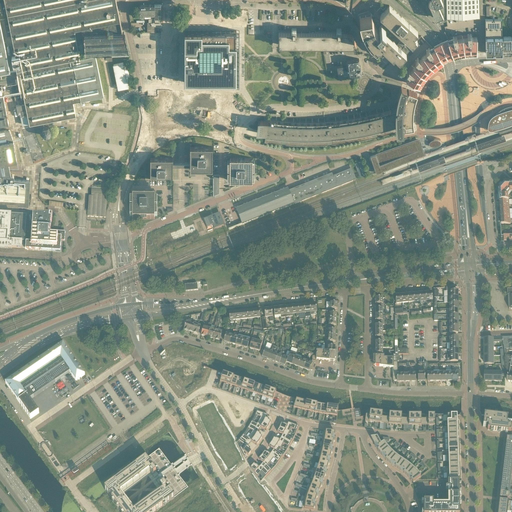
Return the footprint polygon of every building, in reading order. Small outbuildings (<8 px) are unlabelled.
[(84,36),(84,34),(123,32),(116,0),(0,0),(0,11),(7,10),(16,55),(12,56),(13,65),(18,65),(20,78),(15,79),(16,84),(21,83),(23,91),(14,93),(15,100),(18,99),(19,104),(16,105),(18,113),(27,111),(30,124),(76,114),(73,101),(103,95),(95,54),(80,57),(76,37),(84,36)] [(427,0),(429,4),(433,11),(436,18),(441,16),(442,18),(442,19),(443,19),(444,20),(445,19),(446,19),(446,18),(446,17),(445,0),(427,0)] [(478,0),(445,0),(446,17),(447,17),(479,16),(478,0)] [(155,19),(155,4),(139,5),(140,17),(143,17),(144,15),(144,14),(151,14),(151,18),(148,18),(148,22),(147,22),(147,32),(156,32),(156,26),(152,25),(150,22),(153,22),(153,19),(155,19)] [(153,22),(150,22),(152,25),(156,26),(161,27),(162,28),(162,25),(161,25),(161,9),(161,4),(155,4),(155,19),(153,19),(153,22)] [(393,57),(405,45),(409,50),(413,46),(412,45),(417,40),(415,38),(413,36),(414,35),(418,32),(389,5),(386,8),(385,7),(383,10),(380,7),(364,25),(364,26),(367,30),(370,35),(373,39),(377,43),(389,54),(393,57)] [(493,18),(485,18),(485,26),(486,26),(486,27),(485,27),(485,35),(487,35),(487,36),(485,36),(485,44),(487,44),(487,45),(485,45),(486,53),(493,53),(493,52),(494,51),(495,53),(502,53),(502,51),(503,51),(504,53),(511,53),(511,51),(511,37),(511,36),(502,36),(502,27),(500,27),(500,26),(502,26),(502,18),(494,18),(494,19),(494,20),(493,20),(493,19),(493,18)] [(0,21),(0,78),(2,78),(1,73),(10,71),(0,21)] [(278,31),(278,44),(294,44),(296,44),(298,44),(300,44),(302,45),(305,45),(307,45),(308,45),(354,45),(354,43),(355,43),(356,43),(354,40),(354,38),(352,36),(351,35),(349,32),(341,32),(341,28),(336,28),(336,32),(335,32),(332,32),(323,32),(321,32),(318,32),(316,32),(315,32),(310,32),(308,32),(305,32),(302,32),(300,31),(298,31),(296,31),(296,28),(291,28),(291,32),(278,31)] [(184,82),(185,82),(187,82),(188,82),(192,82),(193,82),(197,82),(202,82),(207,82),(211,82),(212,82),(221,82),(226,82),(231,82),(235,82),(236,82),(239,82),(239,79),(239,75),(239,74),(239,70),(239,66),(239,65),(239,61),(239,57),(239,56),(239,52),(239,48),(239,47),(236,47),(236,31),(235,31),(231,31),(226,31),(226,30),(226,31),(222,31),(222,30),(221,30),(221,31),(220,31),(215,31),(212,31),(212,30),(211,30),(211,31),(207,31),(207,30),(207,31),(202,31),(202,30),(202,31),(198,31),(198,30),(197,30),(197,31),(193,31),(193,30),(192,30),(192,31),(188,31),(188,30),(187,30),(187,31),(185,31),(185,30),(184,30),(184,31),(185,31),(185,33),(184,33),(184,34),(185,34),(185,38),(184,38),(185,38),(185,42),(184,42),(184,43),(185,43),(184,47),(185,47),(184,51),(184,52),(184,56),(184,60),(184,61),(184,65),(184,69),(184,70),(184,74),(184,78),(184,79),(184,82)] [(123,32),(84,34),(84,36),(85,52),(100,51),(100,54),(104,54),(105,56),(106,56),(107,55),(107,54),(112,54),(112,51),(123,50),(127,50),(128,50),(129,50),(125,32),(124,32),(123,32)] [(458,52),(459,54),(462,53),(466,52),(469,52),(473,52),(476,52),(477,37),(472,37),(471,34),(467,34),(467,36),(462,36),(462,35),(457,36),(453,37),(453,38),(448,39),(448,38),(447,39),(442,41),(440,41),(436,44),(434,45),(434,46),(432,47),(430,49),(429,48),(426,50),(427,52),(427,53),(424,56),(420,59),(418,57),(415,61),(416,62),(413,65),(412,64),(409,69),(406,73),(408,74),(406,79),(420,86),(422,82),(424,79),(426,76),(428,73),(430,71),(433,68),(435,66),(438,63),(437,62),(439,61),(443,59),(447,56),(449,55),(454,53),(458,52)] [(360,65),(359,58),(346,60),(347,67),(343,68),(343,65),(337,66),(339,77),(358,74),(361,74),(360,69),(361,69),(360,65)] [(113,64),(118,89),(128,87),(123,62),(113,64)] [(2,86),(0,85),(0,124),(9,123),(2,86)] [(408,89),(408,91),(406,90),(406,89),(401,86),(399,93),(397,101),(399,101),(398,107),(396,107),(396,110),(392,111),(394,117),(396,117),(396,121),(397,127),(397,128),(397,129),(397,128),(402,128),(402,126),(404,126),(404,127),(413,126),(413,120),(413,114),(413,109),(414,103),(415,98),(417,93),(408,89)] [(158,110),(158,126),(180,126),(186,126),(186,99),(186,94),(181,94),(180,94),(163,94),(161,94),(158,94),(158,107),(158,110)] [(236,94),(187,94),(187,99),(227,99),(227,124),(227,127),(231,127),(231,124),(236,124),(236,94)] [(488,126),(488,127),(488,128),(488,129),(489,129),(489,130),(490,130),(494,130),(495,130),(495,129),(501,128),(506,126),(511,124),(511,107),(511,108),(511,107),(507,109),(500,111),(498,112),(496,113),(494,114),(493,115),(491,116),(490,118),(489,119),(488,122),(488,125),(488,126)] [(396,121),(396,117),(394,117),(392,111),(391,111),(391,110),(384,112),(378,114),(373,115),(372,114),(367,116),(367,117),(361,118),(355,119),(349,120),(343,121),(337,122),(331,122),(330,121),(325,122),(325,123),(319,123),(313,123),(307,123),(300,123),(288,122),(288,121),(283,121),(283,122),(277,121),(270,121),(270,122),(261,120),(261,121),(258,121),(257,130),(260,130),(260,131),(259,131),(266,132),(264,143),(274,144),(286,145),(293,146),(300,146),(306,146),(313,146),(320,146),(327,145),(332,145),(339,144),(346,143),(352,143),(359,141),(366,140),(378,137),(384,136),(391,134),(397,132),(396,128),(397,128),(397,127),(396,121)] [(49,135),(51,132),(51,128),(48,126),(44,127),(42,130),(43,133),(46,136),(49,135)] [(0,163),(9,162),(17,161),(13,140),(9,129),(0,131),(0,163)] [(371,156),(370,156),(376,172),(376,173),(382,170),(425,155),(432,153),(431,152),(429,145),(431,146),(431,147),(432,147),(433,147),(434,147),(435,147),(438,146),(439,145),(440,144),(441,143),(441,142),(441,141),(441,140),(440,139),(439,138),(437,138),(435,138),(434,138),(432,139),(431,140),(430,141),(429,142),(429,143),(429,144),(426,137),(426,136),(425,137),(420,139),(419,139),(371,156)] [(190,164),(190,169),(212,169),(213,162),(213,147),(190,146),(190,162),(190,164)] [(150,157),(150,179),(173,179),(173,164),(181,164),(190,164),(190,162),(181,162),(173,162),(173,157),(150,157)] [(230,157),(230,161),(230,165),(230,180),(252,180),(252,158),(241,157),(230,157)] [(357,163),(355,164),(360,179),(366,176),(361,161),(357,163)] [(13,174),(12,174),(11,174),(9,162),(0,163),(0,202),(28,204),(30,179),(14,178),(14,176),(14,175),(13,175),(13,174)] [(238,213),(238,214),(239,215),(238,213),(244,211),(247,218),(241,221),(241,219),(240,220),(241,221),(241,222),(242,221),(243,224),(243,225),(353,181),(352,178),(351,176),(349,171),(306,188),(301,190),(297,191),(292,193),(290,194),(289,194),(289,193),(271,200),(271,199),(269,200),(269,201),(263,203),(262,202),(260,203),(261,204),(250,208),(248,209),(238,213)] [(509,200),(508,195),(510,193),(511,192),(511,183),(510,184),(510,183),(505,183),(503,186),(501,184),(499,186),(500,187),(501,188),(499,190),(498,191),(498,196),(499,196),(499,197),(500,201),(509,200)] [(91,194),(88,194),(87,217),(105,217),(106,188),(91,188),(91,194)] [(132,197),(132,219),(154,220),(155,209),(155,207),(155,197),(140,197),(132,197)] [(24,241),(26,215),(11,214),(0,213),(0,248),(11,249),(11,248),(21,248),(22,244),(24,244),(24,241)] [(24,241),(24,244),(25,244),(25,250),(60,252),(61,237),(59,237),(60,233),(51,233),(52,215),(47,214),(33,213),(31,242),(24,241)] [(210,219),(204,221),(207,229),(208,232),(212,230),(211,227),(213,226),(214,229),(224,225),(219,214),(217,215),(210,218),(210,219)] [(264,241),(266,245),(276,241),(274,237),(264,241)] [(446,288),(446,292),(447,292),(447,297),(457,297),(457,295),(457,291),(454,291),(454,287),(455,287),(446,288)] [(375,298),(375,304),(380,304),(380,306),(384,306),(384,304),(382,304),(382,298),(375,298)] [(330,303),(330,309),(328,309),(328,311),(332,312),(332,309),(337,309),(337,303),(330,303)] [(375,309),(375,315),(382,315),(382,309),(384,309),(384,306),(380,306),(380,309),(375,309)] [(272,317),(272,309),(264,310),(265,318),(262,318),(262,323),(263,330),(267,329),(266,323),(265,318),(269,317),(270,322),(271,322),(273,322),(272,317)] [(332,314),(332,312),(328,311),(328,314),(329,314),(329,320),(336,320),(337,314),(332,314)] [(375,315),(375,321),(380,321),(380,323),(384,323),(384,320),(382,320),(382,315),(375,315)] [(210,329),(212,323),(213,318),(211,318),(209,324),(208,324),(208,326),(206,325),(205,326),(205,328),(203,327),(201,336),(205,337),(205,336),(207,337),(208,335),(210,329)] [(219,341),(222,332),(218,331),(221,320),(219,320),(217,324),(217,327),(216,330),(215,330),(213,338),(215,339),(219,341)] [(336,326),(336,320),(329,320),(329,325),(327,325),(327,328),(331,328),(331,326),(336,326)] [(186,322),(184,330),(188,332),(189,331),(191,332),(194,323),(193,322),(192,324),(186,322)] [(194,323),(191,332),(193,333),(198,335),(200,326),(195,324),(195,323),(194,323)] [(375,325),(375,332),(382,332),(382,331),(382,325),(384,325),(384,323),(380,323),(380,325),(375,325)] [(216,330),(217,327),(211,326),(211,327),(210,329),(208,335),(207,337),(209,337),(209,338),(213,339),(213,338),(215,330),(216,330)] [(331,330),(331,328),(327,328),(327,330),(328,330),(328,336),(336,337),(336,330),(331,330)] [(335,342),(336,337),(328,336),(328,342),(326,342),(326,344),(330,344),(330,342),(335,342)] [(511,337),(503,338),(503,339),(503,342),(503,345),(504,345),(504,350),(510,349),(511,349),(511,337)] [(493,340),(493,339),(485,339),(485,345),(485,346),(485,347),(485,348),(493,348),(493,343),(493,340)] [(375,342),(375,348),(382,348),(382,342),(384,342),(384,340),(380,340),(380,342),(375,342)] [(265,349),(262,357),(266,359),(270,351),(272,346),(271,345),(272,344),(270,343),(270,345),(269,344),(267,350),(265,349)] [(5,383),(30,419),(39,413),(30,400),(70,373),(76,382),(85,376),(63,344),(5,383)] [(330,347),(330,344),(326,344),(325,344),(324,352),(327,352),(327,353),(329,353),(335,353),(335,347),(330,347)] [(271,361),(276,347),(273,346),(271,350),(272,351),(272,352),(270,351),(266,359),(271,361)] [(275,362),(278,354),(276,354),(277,352),(277,353),(279,348),(276,347),(271,361),(275,362)] [(285,351),(285,349),(282,348),(282,349),(280,354),(280,355),(278,354),(275,362),(279,364),(285,351)] [(389,354),(382,354),(382,348),(375,348),(375,354),(380,354),(380,357),(386,358),(389,358),(389,354)] [(493,356),(493,348),(485,348),(485,351),(485,354),(485,355),(485,356),(493,356)] [(288,358),(290,353),(287,352),(286,351),(287,350),(285,349),(285,351),(279,364),(285,366),(286,362),(288,358)] [(288,358),(286,362),(287,363),(287,362),(289,363),(288,363),(292,365),(292,364),(295,357),(296,354),(291,351),(290,353),(288,358)] [(493,365),(493,356),(485,356),(485,359),(485,362),(485,365),(488,365),(493,365)] [(298,366),(300,359),(295,357),(292,364),(294,365),(298,367),(298,366)] [(304,368),(306,362),(300,359),(298,366),(300,367),(303,369),(304,368)] [(309,370),(312,364),(306,362),(304,368),(305,369),(309,371),(310,370),(309,370)] [(457,373),(452,373),(451,373),(452,380),(454,380),(454,381),(458,381),(458,378),(460,378),(460,371),(459,371),(457,373)] [(493,382),(493,373),(489,373),(488,373),(485,373),(485,381),(489,381),(491,382),(491,381),(493,381),(493,382)] [(502,376),(502,374),(498,374),(493,373),(493,382),(498,382),(499,382),(499,381),(502,381),(502,382),(502,376)] [(223,374),(220,383),(225,385),(228,376),(223,374)] [(228,376),(225,385),(230,386),(233,378),(228,376)] [(233,378),(230,386),(236,388),(239,380),(233,378)] [(239,380),(236,388),(241,390),(244,381),(239,380)] [(244,381),(241,390),(246,392),(249,383),(244,381)] [(62,382),(51,388),(53,393),(64,388),(62,382)] [(249,383),(246,392),(251,394),(254,385),(249,383)] [(254,385),(251,394),(257,396),(260,387),(254,385)] [(260,387),(257,396),(262,398),(265,389),(260,387)] [(265,389),(262,398),(267,399),(270,391),(265,389)] [(270,391),(267,399),(273,401),(276,393),(270,391)] [(203,404),(192,409),(195,414),(205,409),(203,404)] [(205,409),(195,414),(195,415),(195,414),(198,419),(208,414),(208,413),(206,414),(204,410),(205,409)] [(255,415),(254,419),(255,420),(257,416),(260,418),(259,421),(269,427),(271,422),(269,421),(269,420),(266,419),(267,415),(257,411),(255,415)] [(366,415),(365,421),(375,423),(376,413),(370,412),(369,416),(366,415)] [(376,413),(375,423),(385,424),(385,418),(382,417),(382,414),(376,413)] [(208,414),(198,419),(200,424),(211,418),(208,414)] [(385,418),(385,424),(395,425),(395,415),(389,415),(389,418),(385,418)] [(395,415),(395,425),(405,426),(405,419),(401,419),(402,415),(395,415)] [(405,419),(405,426),(415,426),(415,416),(408,416),(408,419),(405,419)] [(415,416),(415,426),(424,426),(424,419),(421,419),(421,416),(415,416)] [(424,419),(424,426),(434,426),(434,419),(434,416),(428,416),(428,419),(424,419)] [(483,423),(483,427),(488,427),(487,430),(511,433),(510,433),(511,427),(508,426),(508,425),(506,425),(507,419),(484,416),(483,422),(483,423)] [(211,418),(200,424),(203,429),(213,423),(210,419),(211,419),(211,418)] [(252,422),(250,425),(259,431),(261,428),(264,430),(264,429),(266,431),(269,427),(259,421),(257,425),(253,423),(255,420),(254,419),(252,422)] [(213,423),(203,429),(205,433),(216,428),(215,428),(213,423)] [(281,424),(279,428),(289,433),(291,429),(295,430),(294,433),(296,434),(297,431),(298,426),(288,423),(287,426),(283,424),(283,425),(281,424)] [(247,429),(246,432),(247,433),(249,430),(252,432),(250,435),(260,442),(262,438),(260,437),(261,436),(257,434),(259,431),(250,425),(247,429)] [(216,428),(205,433),(205,434),(206,433),(208,438),(218,433),(216,428)] [(279,428),(277,432),(279,433),(279,434),(282,436),(281,438),(290,444),(292,440),(294,437),(292,436),(291,439),(287,437),(289,433),(279,428)] [(243,435),(241,438),(249,445),(251,443),(254,445),(255,444),(257,445),(260,442),(250,435),(248,439),(245,436),(247,433),(246,432),(243,435)] [(218,433),(208,438),(210,443),(221,437),(218,433)] [(221,437),(210,443),(211,443),(213,447),(213,448),(223,442),(221,437)] [(241,438),(238,441),(243,445),(240,449),(244,457),(246,455),(248,456),(251,452),(249,451),(250,450),(247,448),(249,445),(241,438)] [(274,439),(271,443),(281,449),(283,445),(287,446),(285,449),(287,450),(288,447),(290,444),(281,438),(279,441),(276,439),(276,440),(274,439)] [(377,438),(370,438),(374,445),(376,448),(381,445),(381,444),(377,438)] [(223,442),(213,448),(215,453),(226,447),(223,443),(223,442)] [(381,445),(376,448),(377,450),(379,453),(387,447),(384,442),(381,444),(381,445)] [(271,443),(269,446),(271,448),(270,448),(273,451),(272,453),(280,459),(283,456),(285,454),(283,452),(281,455),(278,452),(281,449),(271,443)] [(226,447),(215,453),(218,457),(228,452),(226,447)] [(387,447),(379,453),(381,456),(381,455),(383,458),(390,451),(387,447)] [(320,448),(319,453),(331,456),(331,454),(331,453),(332,450),(320,448)] [(390,451),(383,458),(385,460),(388,462),(394,455),(390,451)] [(228,452),(218,457),(221,462),(231,457),(228,452)] [(265,452),(262,456),(270,463),(273,459),(276,462),(275,464),(276,465),(278,463),(280,459),(272,453),(270,455),(267,453),(266,454),(265,452)] [(319,453),(318,459),(329,462),(330,459),(331,456),(319,453)] [(394,455),(388,462),(390,464),(393,466),(398,458),(394,455)] [(262,456),(259,459),(260,461),(263,464),(260,466),(269,474),(271,471),(273,468),(272,467),(270,469),(267,466),(270,463),(262,456)] [(231,457),(221,462),(223,466),(223,467),(233,461),(231,457)] [(398,458),(393,466),(395,467),(397,469),(403,461),(398,458)] [(145,459),(104,490),(117,506),(121,511),(120,511),(155,511),(174,498),(174,497),(164,484),(160,479),(158,476),(156,473),(146,459),(145,459)] [(318,459),(320,460),(319,465),(328,467),(328,465),(328,464),(329,462),(318,459)] [(233,461),(223,467),(226,472),(234,468),(231,463),(234,461),(233,461)] [(403,461),(397,469),(400,471),(402,472),(408,464),(403,461)] [(408,464),(402,472),(403,473),(406,475),(412,468),(408,464)] [(254,465),(250,468),(257,477),(261,473),(264,475),(260,480),(261,481),(266,477),(269,474),(260,466),(258,468),(256,466),(255,466),(254,465)] [(315,469),(326,473),(326,471),(327,471),(327,470),(328,467),(319,465),(317,470),(315,469)] [(412,468),(406,475),(408,477),(409,479),(416,472),(412,468)] [(315,469),(313,475),(324,479),(325,476),(325,475),(326,473),(315,469)] [(416,472),(409,479),(411,480),(413,483),(421,476),(416,472)] [(241,475),(232,482),(235,487),(244,480),(241,475)] [(313,475),(315,476),(313,481),(322,484),(323,482),(323,481),(324,479),(313,475)] [(244,480),(235,487),(238,491),(248,484),(247,485),(244,481),(245,480),(244,480)] [(313,481),(311,486),(320,489),(321,487),(321,486),(322,484),(313,481)] [(433,501),(423,501),(423,511),(459,511),(459,481),(448,481),(448,489),(449,489),(450,506),(433,506),(433,501)] [(248,484),(238,491),(241,495),(242,495),(251,489),(248,484)] [(307,490),(318,495),(319,492),(320,489),(311,486),(309,491),(307,490)] [(251,489),(242,495),(245,500),(254,493),(251,489)] [(307,490),(305,496),(316,500),(316,498),(317,497),(318,495),(307,490)] [(254,493),(245,500),(248,504),(257,497),(254,493)] [(305,496),(303,503),(314,505),(315,503),(315,502),(316,500),(305,496)] [(257,497),(248,504),(251,509),(260,502),(257,498),(257,497)] [(206,511),(206,510),(206,511),(204,509),(204,508),(202,506),(202,505),(200,503),(198,501),(199,501),(198,500),(198,501),(196,502),(195,503),(194,504),(193,504),(191,506),(190,506),(190,507),(189,508),(189,507),(188,508),(189,510),(188,511),(187,511),(186,511),(183,511),(182,511),(206,511)] [(260,502),(251,509),(253,511),(255,511),(264,506),(263,506),(260,502)] [(303,503),(302,509),(313,511),(314,508),(314,507),(314,505),(303,503)]
